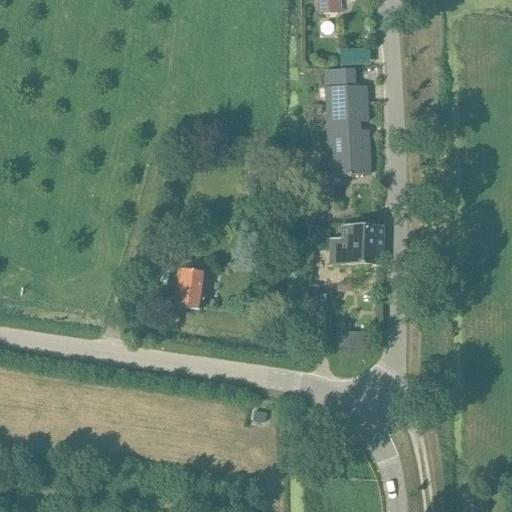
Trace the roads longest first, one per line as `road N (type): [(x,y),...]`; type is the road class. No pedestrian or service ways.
road 1 (unclassified): [(358,410),(389,365),(395,333),(384,0)]
road 2 (unclassified): [(0,339),(280,381),(333,394),(358,410)]
